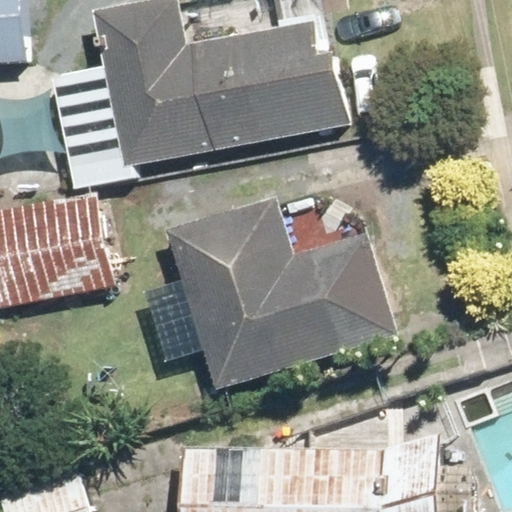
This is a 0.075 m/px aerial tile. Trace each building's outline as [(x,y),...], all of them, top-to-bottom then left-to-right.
[(0,0),(0,66),(39,66),(37,0),(0,0)] [(341,19),(198,43),(188,0),(156,0),(97,13),(124,132),(125,132),(131,167),(359,129),(341,19)] [(0,139),(13,140),(12,113),(0,112),(0,139)] [(353,178),(173,231),(219,386),(400,332),(353,178)] [(0,208),(0,248),(9,300),(124,280),(108,189),(0,208)] [(206,445),(203,511),(396,511),(399,453),(206,445)] [(8,511),(95,511),(85,464),(2,482),(8,511)]
